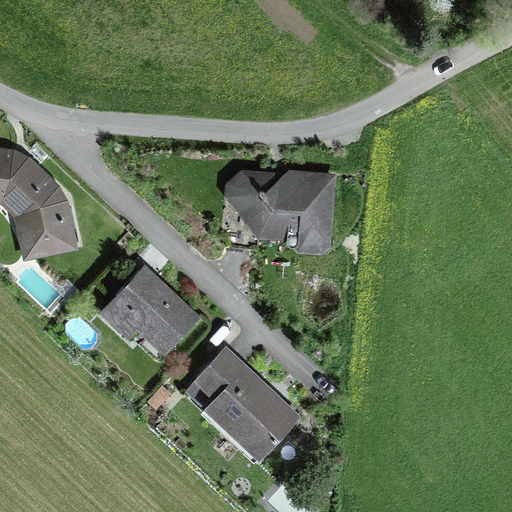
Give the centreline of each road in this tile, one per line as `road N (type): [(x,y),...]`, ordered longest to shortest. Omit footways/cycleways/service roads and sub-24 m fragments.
road 1 (unclassified): [(511,45),(359,124),(245,136),(57,134)]
road 2 (residential): [(300,372),(57,134)]
